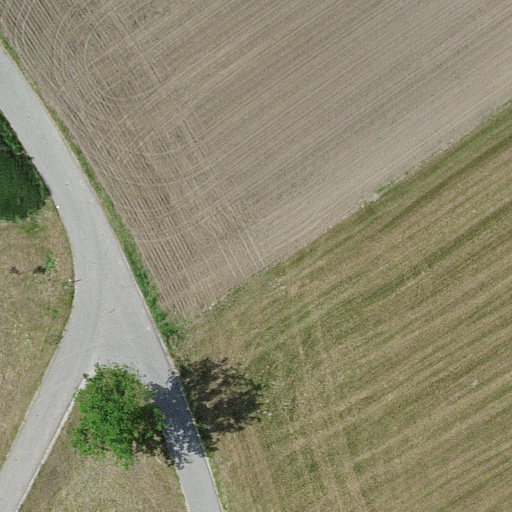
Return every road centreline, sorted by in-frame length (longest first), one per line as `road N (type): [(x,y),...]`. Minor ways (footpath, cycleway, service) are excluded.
road 1 (unclassified): [(0,60),(111,287)]
road 2 (unclassified): [(0,499),(111,287)]
road 3 (unclassified): [(111,287),(175,452),(189,511)]
